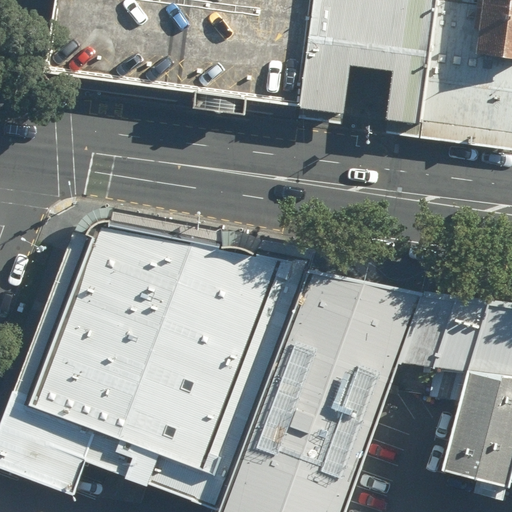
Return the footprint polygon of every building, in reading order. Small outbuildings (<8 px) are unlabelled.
[(55,0),(46,70),(298,103),(311,0),(55,0)] [(311,0),(298,103),(421,119),(436,0),(311,0)] [(436,0),(421,119),(511,133),(511,56),(476,53),(482,0),(436,0)] [(511,0),(482,0),(476,53),(511,56),(511,0)] [(226,497),(303,267),(96,222),(0,464),(0,466),(73,493),(91,461),(226,497)] [(424,295),(303,267),(226,497),(220,511),(341,511),(396,359),(424,295)] [(511,304),(424,295),(396,359),(466,368),(442,468),(511,487),(511,304)]
